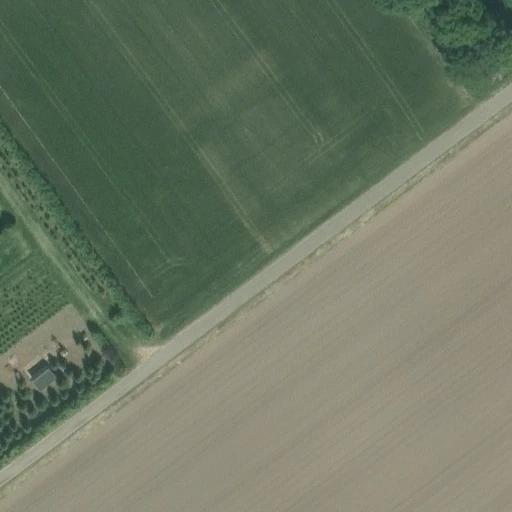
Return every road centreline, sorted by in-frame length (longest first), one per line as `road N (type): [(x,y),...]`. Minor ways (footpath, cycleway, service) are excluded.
road 1 (unclassified): [(0,489),(164,353),(511,92)]
road 2 (track): [(164,353),(146,342),(0,145)]
